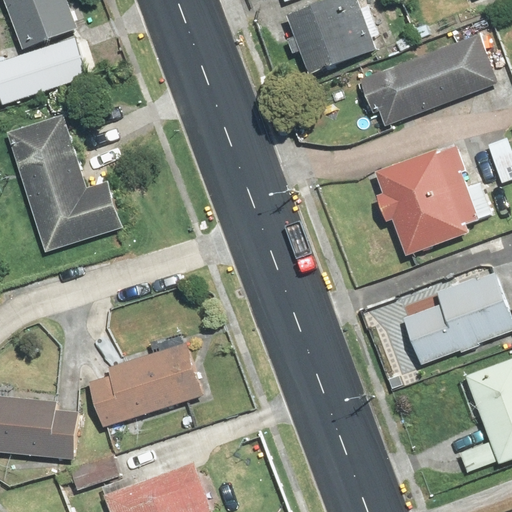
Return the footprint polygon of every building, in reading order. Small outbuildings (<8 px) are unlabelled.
[(70,0),(5,0),(26,55),(83,33),(70,0)] [(316,76),(382,51),(362,0),(336,0),(293,17),(316,76)] [(384,112),(390,128),(504,85),(500,76),(511,71),(511,63),(500,33),(485,39),(484,36),(366,80),(379,115),(384,112)] [(66,117),(7,136),(46,255),(123,230),(109,185),(90,191),(66,117)] [(511,138),(492,146),(505,185),(511,182),(511,138)] [(400,221),(413,257),(476,233),(473,225),(485,221),(467,173),(472,172),(462,146),(445,153),(444,150),(382,173),(389,194),(383,196),(393,223),(400,221)] [(409,319),(427,366),(511,333),(511,303),(501,273),(483,280),(482,278),(441,293),(446,305),(409,319)] [(187,347),(89,379),(107,432),(204,400),(187,347)] [(506,465),(511,462),(511,361),(472,377),(497,442),(466,453),(473,473),(504,461),(506,465)] [(0,399),(0,458),(75,461),(77,416),(56,415),(56,402),(0,399)] [(213,511),(196,466),(103,501),(106,511),(213,511)]
